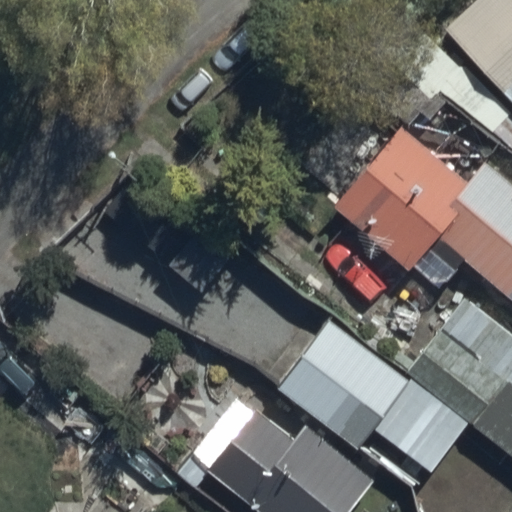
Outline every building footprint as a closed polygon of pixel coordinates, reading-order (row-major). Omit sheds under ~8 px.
[(511,0),(478,0),(443,32),(511,108),(511,0)] [(336,141),(302,180),(404,274),(436,239),(511,308),(511,187),(484,163),(463,187),(401,133),(369,170),(336,141)] [(128,177),(103,211),(172,262),(164,273),(199,298),(238,244),(209,224),(203,232),(128,177)] [(402,378),(467,426),(511,462),(511,339),(461,297),(402,378)] [(467,426),(402,378),(326,321),(272,389),(304,417),(287,438),(249,406),(246,410),(232,399),(189,456),(255,511),(348,511),(384,469),(359,448),(372,434),(431,476),(467,426)]
